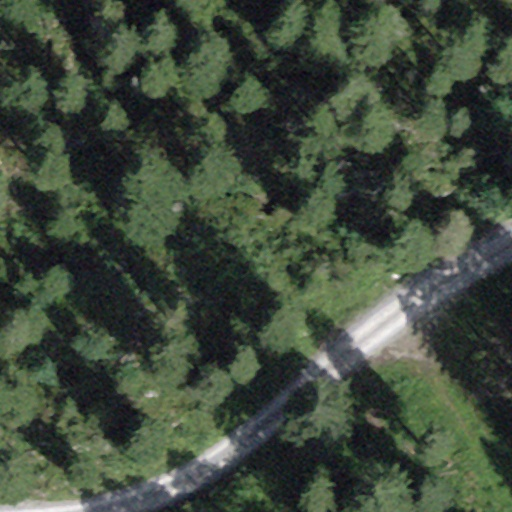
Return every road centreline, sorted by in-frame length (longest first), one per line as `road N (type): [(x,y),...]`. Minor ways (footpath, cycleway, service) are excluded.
road 1 (track): [(98,511),(157,491),(430,288),(511,250)]
road 2 (track): [(430,288),(439,458),(475,511)]
